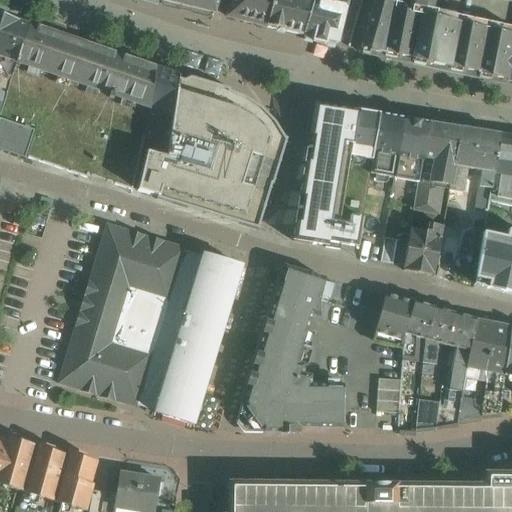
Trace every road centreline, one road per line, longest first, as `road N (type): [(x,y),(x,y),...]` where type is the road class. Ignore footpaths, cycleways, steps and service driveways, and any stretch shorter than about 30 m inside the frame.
road 1 (residential): [(208,454),(419,457),(511,442)]
road 2 (residential): [(0,175),(275,251)]
road 3 (residential): [(275,251),(511,309)]
road 4 (residential): [(275,251),(208,454)]
road 5 (residential): [(0,411),(208,454)]
